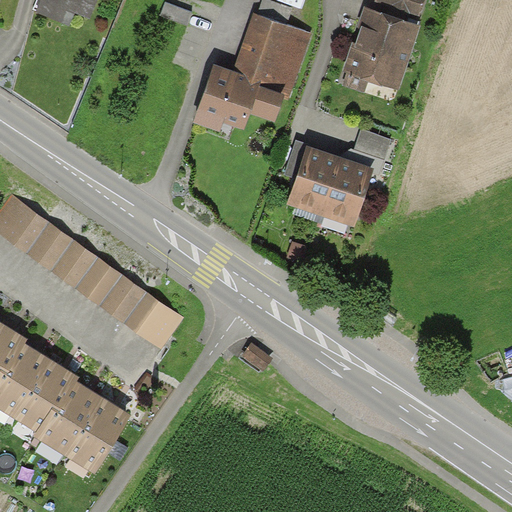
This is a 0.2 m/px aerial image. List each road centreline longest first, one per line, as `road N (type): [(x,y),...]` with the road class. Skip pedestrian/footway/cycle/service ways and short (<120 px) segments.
road 1 (primary): [(250,289),(511,466)]
road 2 (primary): [(0,117),(250,289)]
road 3 (residential): [(250,289),(95,511)]
